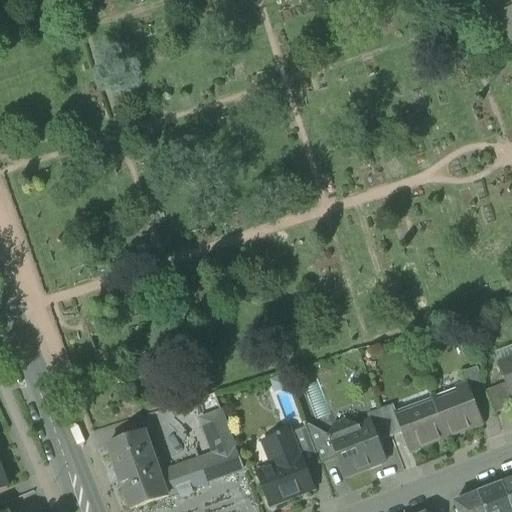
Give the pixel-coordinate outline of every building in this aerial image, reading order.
[(511,11),(502,14),(511,41),(511,11)] [(507,385),(511,398),(511,397),(511,360),(499,365),(507,385)] [(473,398),(486,393),(478,369),(463,374),(467,386),(469,385),(471,391),(473,398)] [(469,385),(467,386),(432,399),(434,405),(471,391),(469,385)] [(507,385),(486,393),(495,415),(511,408),(511,397),(511,398),(507,385)] [(471,391),(434,405),(447,439),(484,425),(473,398),(471,391)] [(411,453),(447,439),(434,405),(399,418),(398,419),(402,430),(411,453)] [(395,406),(381,411),(390,435),(402,430),(398,419),(399,418),(395,406)] [(391,436),(390,435),(381,411),(368,416),(371,423),(372,423),(379,441),(391,436)] [(204,428),(214,456),(235,448),(225,421),(204,428)] [(329,437),(331,438),(359,428),(346,422),(334,426),(329,437)] [(371,423),(359,428),(331,438),(330,439),(337,459),(344,478),(387,462),(379,441),(372,423),(371,423)] [(305,424),(307,428),(321,465),(337,459),(330,439),(331,438),(329,437),(306,424),(305,424)] [(306,471),(321,465),(307,428),(291,435),(306,471)] [(108,446),(130,511),(168,499),(167,498),(160,475),(145,433),(108,446)] [(258,474),(272,508),(314,491),(306,471),(291,435),(291,433),(264,444),(270,459),(273,458),(277,467),(274,468),(258,474)] [(244,471),(235,448),(214,456),(160,475),(167,498),(244,471)] [(511,482),(503,485),(511,507),(511,482)] [(511,511),(511,507),(503,485),(479,495),(485,511),(511,511)] [(485,511),(479,495),(455,504),(458,511),(485,511)]
